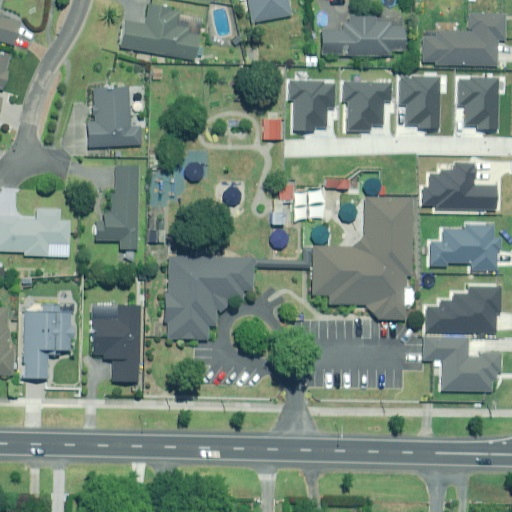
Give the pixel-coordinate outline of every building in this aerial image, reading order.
[(0,0),(0,43),(13,47),(20,23),(2,18),(3,15),(0,14),(0,0)] [(247,0),(252,22),(293,14),(290,0),(247,0)] [(179,11),(149,6),(145,24),(125,21),(120,48),(194,61),(199,31),(176,26),(179,11)] [(504,39),(505,15),(469,13),(468,32),(437,31),(436,37),(423,36),(422,63),(497,66),(498,38),(504,39)] [(404,52),(405,26),(392,25),(392,21),(376,21),(376,16),(350,15),(350,21),(344,21),(344,30),(322,29),(322,55),(391,57),(391,52),(404,52)] [(12,56),(0,52),(0,104),(2,98),(0,97),(0,86),(3,87),(12,56)] [(304,70),(280,70),(279,105),(304,105),(304,70)] [(131,126),(130,90),(104,91),(93,92),(94,122),(87,122),(88,147),(142,145),(142,126),(131,126)] [(355,100),(310,98),(309,163),(352,164),(353,132),(366,133),(367,111),(354,110),(355,100)] [(281,131),(282,120),(264,119),(263,139),(287,140),(287,131),(281,131)] [(479,158),(478,128),(419,130),(420,160),(479,158)] [(138,250),(141,166),(116,165),(115,194),(112,194),(111,213),(104,213),(104,220),(96,220),(95,240),(120,241),(120,249),(138,250)] [(343,178),(326,178),(326,189),(343,189),(343,178)] [(280,183),(281,200),(271,200),(272,225),(292,224),(291,200),(294,200),(294,183),(280,183)] [(378,319),(405,319),(406,305),(412,305),(412,259),(413,198),(366,198),(365,234),(352,247),(314,246),(313,295),(330,295),(330,304),(366,304),(378,319)] [(0,215),(0,250),(24,252),(24,255),(48,256),(49,244),(70,244),(70,221),(60,221),(60,210),(37,209),(37,219),(21,218),(21,216),(0,215)] [(216,327),(217,300),(243,302),(243,300),(243,290),(252,290),(254,259),(170,255),(168,292),(165,292),(164,322),(167,323),(167,338),(208,340),(209,327),(216,327)] [(426,309),(425,333),(492,335),(493,315),(498,315),(499,290),(468,289),(467,297),(452,297),(452,303),(439,303),(439,309),(426,309)] [(42,305),(42,312),(24,313),(25,379),(48,378),(48,351),(72,351),(71,312),(60,312),(60,304),(42,305)] [(139,382),(141,306),(92,305),(91,356),(113,356),(113,381),(139,382)] [(0,374),(13,375),(14,332),(8,332),(8,308),(0,307),(0,374)] [(466,340),(422,338),(421,362),(442,363),(441,392),(490,394),(490,383),(494,383),(495,374),(498,374),(499,355),(466,354),(466,340)]
